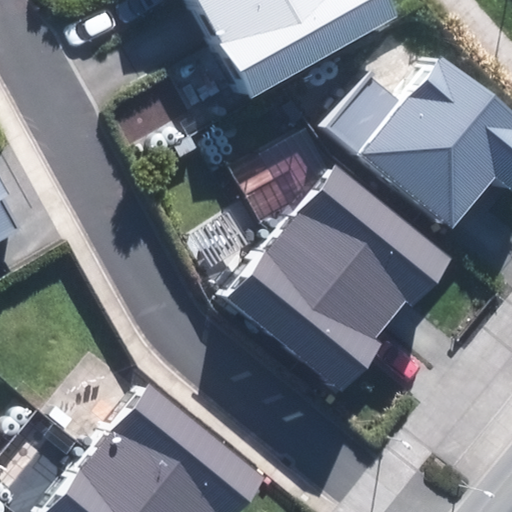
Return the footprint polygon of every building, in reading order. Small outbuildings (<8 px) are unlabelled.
[(195,0),(252,99),(399,16),(390,0),(195,0)] [(327,123),(452,228),(496,177),(511,190),(511,113),(440,54),(403,98),(371,71),(327,123)] [(230,296),(346,390),(384,343),(377,337),(408,299),(414,304),(451,258),(336,166),(230,296)] [(0,239),(16,230),(0,200),(0,199),(9,194),(0,177),(0,239)] [(44,511),(234,511),(262,478),(147,385),(44,511)]
